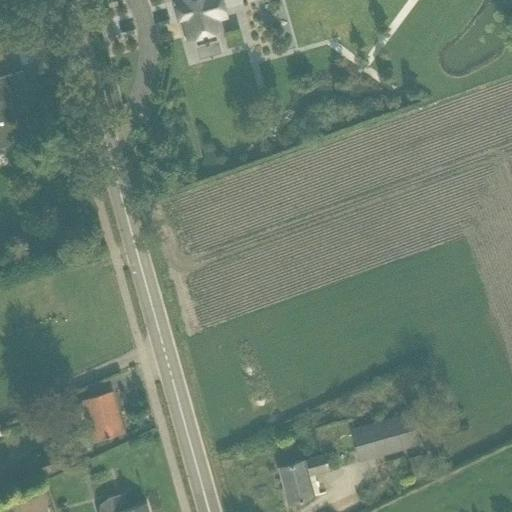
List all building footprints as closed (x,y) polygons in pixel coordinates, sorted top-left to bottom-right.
[(174,0),(176,5),(175,5),(175,8),(179,7),(181,15),(178,16),(178,18),(182,17),(187,38),(193,37),(195,46),(203,44),(204,47),(211,45),(210,42),(218,40),(212,20),(225,16),(220,0),(174,0)] [(18,132),(8,92),(26,87),(22,71),(0,77),(0,149),(11,146),(8,135),(18,132)] [(317,364),(299,373),(308,393),(307,394),(312,405),(313,404),(322,422),(335,415),(338,422),(358,413),(329,353),(375,331),(366,311),(305,340),(317,364)] [(83,400),(83,402),(72,407),(67,396),(49,405),(54,418),(72,413),(80,437),(75,439),(79,454),(92,450),(90,441),(103,437),(122,432),(111,392),(83,400)] [(416,408),(354,426),(364,460),(425,442),(416,408)] [(24,464),(31,480),(78,461),(75,453),(68,455),(65,447),(24,464)] [(313,496),(307,475),(329,469),(325,454),(303,460),(278,467),(288,503),(313,496)] [(420,454),(407,458),(413,477),(425,473),(420,454)] [(398,457),(389,460),(392,469),(401,467),(398,457)] [(147,511),(145,503),(113,511),(112,511),(147,511)]
